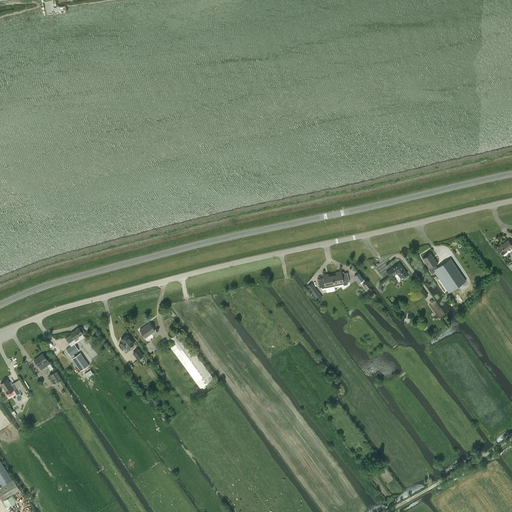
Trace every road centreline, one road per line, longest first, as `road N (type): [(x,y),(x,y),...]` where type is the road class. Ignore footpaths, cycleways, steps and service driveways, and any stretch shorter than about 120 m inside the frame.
road 1 (secondary): [(0,306),(179,250),(511,174)]
road 2 (unclassified): [(5,331),(178,277),(511,201)]
road 3 (track): [(386,511),(511,440)]
